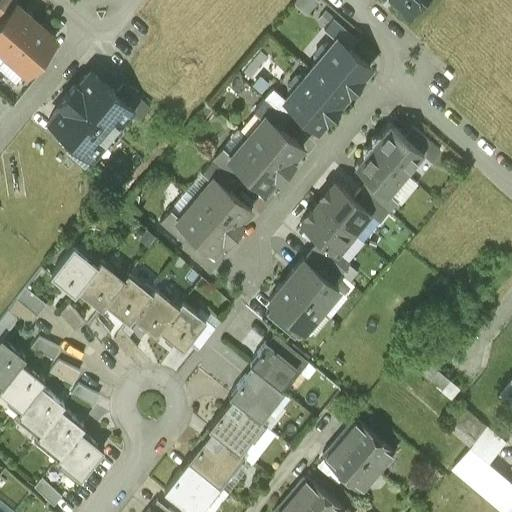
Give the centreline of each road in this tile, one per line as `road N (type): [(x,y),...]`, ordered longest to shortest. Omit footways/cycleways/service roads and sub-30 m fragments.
road 1 (residential): [(400,80),(233,264)]
road 2 (residential): [(174,385),(254,283),(233,264)]
road 3 (residential): [(98,18),(0,132)]
road 4 (residential): [(511,175),(400,80)]
